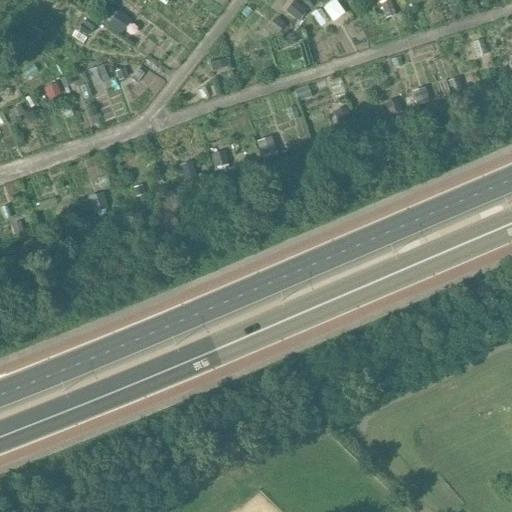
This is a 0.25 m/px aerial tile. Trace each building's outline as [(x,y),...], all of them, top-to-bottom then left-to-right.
[(390,0),(380,4),(385,19),(396,15),(390,0)] [(324,9),(332,20),(343,12),(335,1),(324,9)] [(306,10),(297,3),(288,14),(297,21),(299,20),(301,21),(307,14),(305,12),(306,10)] [(107,25),(119,34),(130,20),(118,11),(107,25)] [(289,28),(276,18),(268,29),(277,36),(282,29),(286,32),(289,28)] [(92,32),(97,26),(90,20),(84,26),(92,32)] [(32,27),(24,41),(37,49),(45,35),(32,27)] [(242,61),(240,53),(232,56),(234,63),(242,61)] [(213,72),(231,66),(228,59),(210,65),(213,72)] [(95,88),(110,82),(104,66),(89,72),(95,88)] [(119,82),(129,78),(125,69),(116,73),(119,82)] [(60,79),(64,88),(73,85),(70,76),(60,79)] [(449,85),(452,95),(464,92),(460,82),(449,85)] [(45,89),(49,99),(61,94),(57,85),(45,89)] [(426,92),(414,96),(418,106),(430,102),(426,92)] [(386,107),(390,117),(403,113),(399,102),(386,107)] [(9,108),(14,120),(25,116),(21,103),(9,108)] [(347,108),(334,113),(338,125),(351,121),(347,108)] [(272,137),(257,142),(263,159),(274,155),(278,153),(272,137)] [(211,156),(215,169),(230,164),(225,151),(219,154),(211,156)] [(198,178),(192,162),(186,164),(180,166),(186,183),(191,181),(198,178)] [(142,187),(134,190),(137,198),(145,195),(142,187)] [(99,198),(92,200),(97,215),(110,209),(105,195),(99,198)] [(12,226),(17,242),(26,239),(21,223),(16,224),(12,226)]
